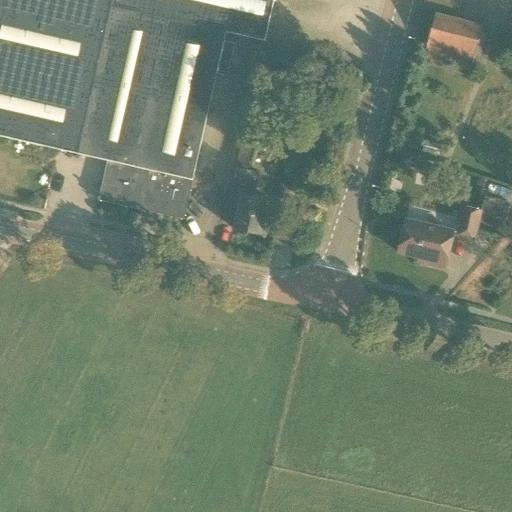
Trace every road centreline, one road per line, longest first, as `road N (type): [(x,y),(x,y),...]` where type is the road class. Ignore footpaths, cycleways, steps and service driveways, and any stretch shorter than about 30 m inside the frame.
road 1 (tertiary): [(0,229),(329,302)]
road 2 (tertiary): [(329,302),(403,0)]
road 3 (tertiary): [(329,302),(511,344)]
